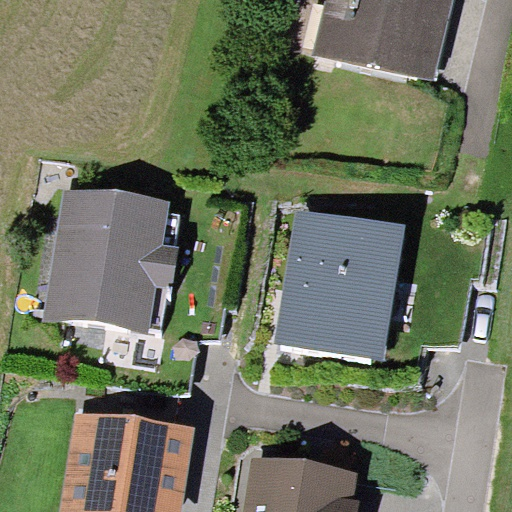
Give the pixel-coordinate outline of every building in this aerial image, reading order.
[(327,0),(314,57),(435,85),(449,26),(455,0),(327,0)] [(171,208),(63,192),(44,322),(151,338),(157,292),(174,295),(180,251),(164,249),(171,208)] [(405,232),(298,215),(283,308),(276,352),(383,369),(405,232)] [(195,435),(78,416),(62,511),(182,511),(185,500),(195,435)] [(359,477),(254,460),(246,511),(360,511),(361,507),(354,506),(359,477)]
